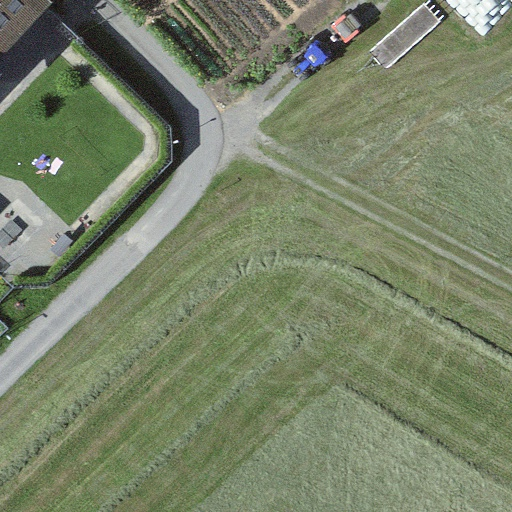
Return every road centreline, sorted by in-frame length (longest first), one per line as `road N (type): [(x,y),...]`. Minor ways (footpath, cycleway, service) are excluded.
road 1 (track): [(205,118),(511,277)]
road 2 (track): [(205,118),(207,154),(196,182),(0,376)]
road 3 (unclassified): [(97,0),(205,118)]
